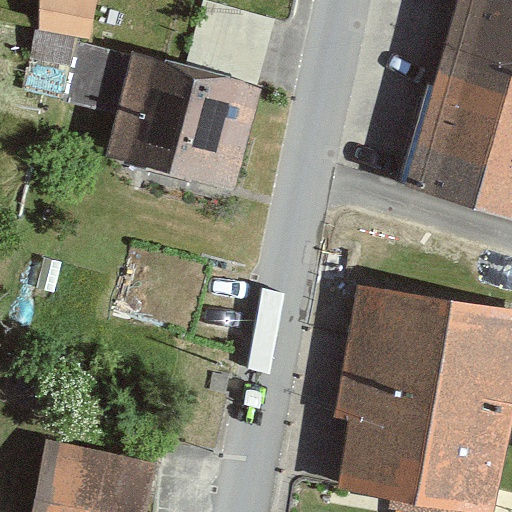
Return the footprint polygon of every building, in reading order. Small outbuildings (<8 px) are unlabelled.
[(90,0),(31,0),(27,26),(85,34),(90,0)] [(511,0),(457,0),(416,149),(405,189),(511,218),(511,0)] [(259,83),(137,52),(111,155),(232,185),(259,83)] [(497,511),(511,428),(511,309),(359,282),(336,417),(350,419),(338,485),(489,511),(497,511)] [(142,511),(152,462),(50,442),(36,511),(142,511)]
